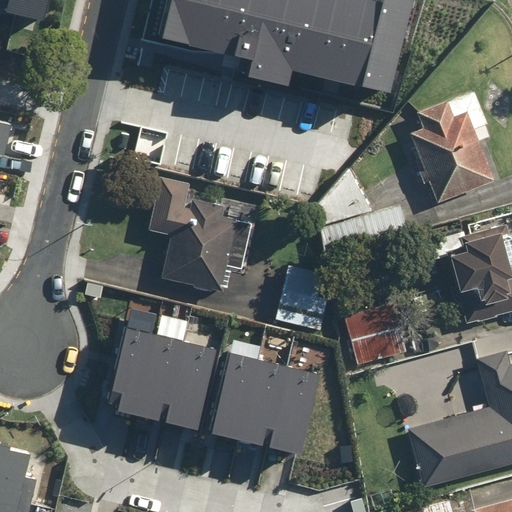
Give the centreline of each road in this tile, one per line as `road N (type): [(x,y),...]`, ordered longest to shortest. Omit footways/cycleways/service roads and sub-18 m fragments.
road 1 (residential): [(105,0),(20,347)]
road 2 (residential): [(20,347),(93,473),(264,511)]
